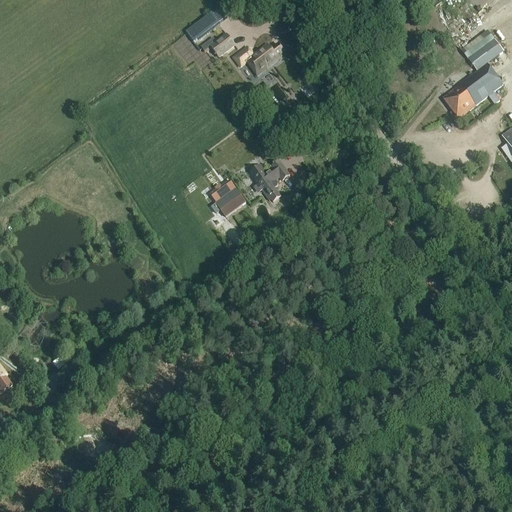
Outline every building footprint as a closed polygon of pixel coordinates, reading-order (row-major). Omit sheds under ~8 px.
[(473,0),(483,10),(492,1),(490,0),(473,0)] [(221,26),(231,19),(223,8),(213,15),(221,26)] [(219,59),(234,46),(223,32),(207,44),(219,59)] [(458,120),(502,88),(486,67),(504,54),(494,41),(468,61),(477,73),(442,99),(458,120)] [(281,55),(284,53),(278,45),(271,51),(267,46),(255,55),(256,57),(254,58),(247,48),(233,59),(241,68),(247,63),(257,77),(283,57),(281,55)] [(494,95),(489,99),(494,107),(500,102),(494,95)] [(279,141),(285,150),(294,143),(289,134),(279,141)] [(277,187),(277,184),(275,181),(279,178),(282,182),(289,177),(278,162),(271,167),(273,169),(266,174),(260,166),(248,174),(269,202),(270,201),(273,203),(280,198),(274,190),(277,187)] [(225,218),(246,204),(235,190),(229,182),(211,196),(217,204),(216,205),(212,208),(216,214),(220,211),(225,218)] [(5,378),(7,376),(0,366),(0,395),(12,387),(5,378)]
